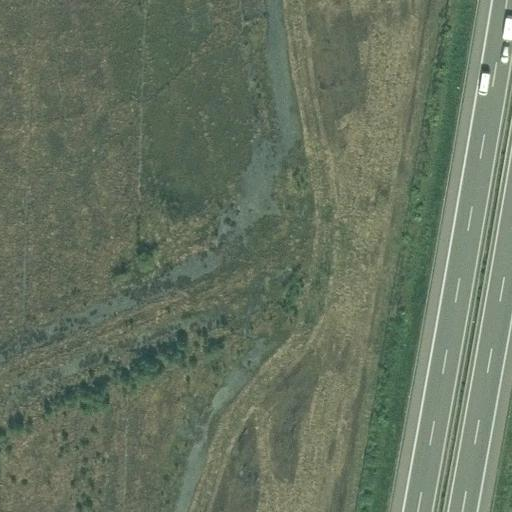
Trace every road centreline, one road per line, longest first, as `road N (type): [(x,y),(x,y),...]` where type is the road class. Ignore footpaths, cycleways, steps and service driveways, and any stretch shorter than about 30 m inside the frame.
road 1 (motorway): [(505,0),(416,511)]
road 2 (motorway): [(462,511),(511,239)]
